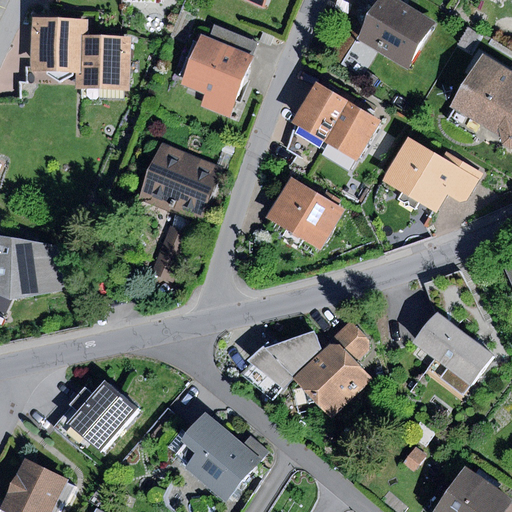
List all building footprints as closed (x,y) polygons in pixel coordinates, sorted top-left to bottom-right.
[(437,22),(397,0),(381,0),(378,6),(358,42),(410,71),(437,22)] [(82,74),(83,36),(83,20),(79,20),(35,19),(34,68),(34,72),(82,74)] [(215,26),(209,39),(252,56),(257,43),(215,26)] [(479,35),(467,28),(458,44),(470,50),(479,35)] [(133,37),(83,36),(82,74),(81,89),(131,90),(133,37)] [(209,39),(201,36),(182,84),(209,95),(206,104),(232,114),(255,57),(252,56),(209,39)] [(511,68),(484,52),(451,108),(500,137),(503,146),(511,150),(511,149),(511,68)] [(368,71),(361,81),(371,89),(378,79),(368,71)] [(81,89),(82,74),(34,72),(23,72),(23,87),(81,89)] [(326,142),(350,103),(317,83),(294,123),(296,124),(326,142)] [(380,121),(350,103),(326,142),(322,149),(326,151),(328,157),(350,170),(380,121)] [(462,169),(409,139),(384,182),(437,212),(447,195),(462,169)] [(226,172),(158,144),(135,198),(203,226),(226,172)] [(462,169),(447,195),(460,202),(467,201),(483,175),(465,165),(462,169)] [(345,210),(291,178),(268,218),(322,249),(345,210)] [(99,223),(93,237),(108,243),(114,229),(99,223)] [(173,227),(152,274),(175,284),(195,236),(173,227)] [(0,295),(12,301),(67,292),(60,247),(32,242),(23,241),(0,229),(0,295)] [(460,272),(426,285),(434,308),(443,305),(472,328),(466,335),(492,356),(499,348),(460,272)] [(466,335),(438,314),(414,344),(435,360),(469,386),(492,356),(466,335)] [(340,345),(356,362),(369,350),(370,340),(351,321),(327,343),(330,346),(340,345)] [(267,344),(248,362),(252,364),(283,390),(296,377),(323,351),(315,332),(270,348),(267,344)] [(296,377),(331,415),(371,379),(356,362),(340,345),(330,346),(323,351),(296,377)] [(469,386),(435,360),(428,369),(462,396),(469,386)] [(283,390),(252,364),(242,375),(273,401),(283,390)] [(72,408),(53,429),(77,449),(85,440),(101,454),(138,410),(106,383),(79,414),(72,408)] [(206,410),(181,440),(196,452),(183,467),(226,503),(264,459),(206,410)] [(417,447),(404,464),(415,472),(427,455),(417,447)] [(53,511),(68,480),(25,460),(1,511),(53,511)] [(511,499),(466,468),(435,511),(506,511),(511,505),(511,499)]
